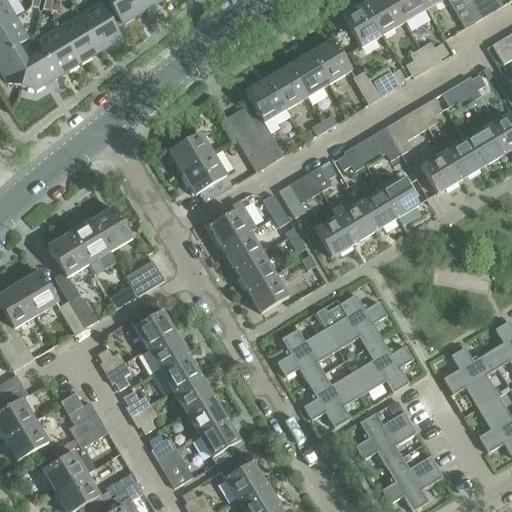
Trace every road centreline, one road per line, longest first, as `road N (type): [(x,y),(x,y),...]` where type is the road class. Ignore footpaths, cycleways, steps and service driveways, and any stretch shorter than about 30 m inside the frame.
road 1 (residential): [(172,236),(474,60),(480,35),(511,16)]
road 2 (residential): [(333,511),(195,276)]
road 3 (tertiary): [(105,123),(274,0)]
road 4 (residential): [(82,358),(172,511)]
road 5 (residential): [(82,358),(104,327),(195,276)]
road 6 (tertiary): [(0,207),(105,123)]
road 7 (residential): [(172,236),(105,123)]
road 8 (residential): [(489,499),(428,391)]
